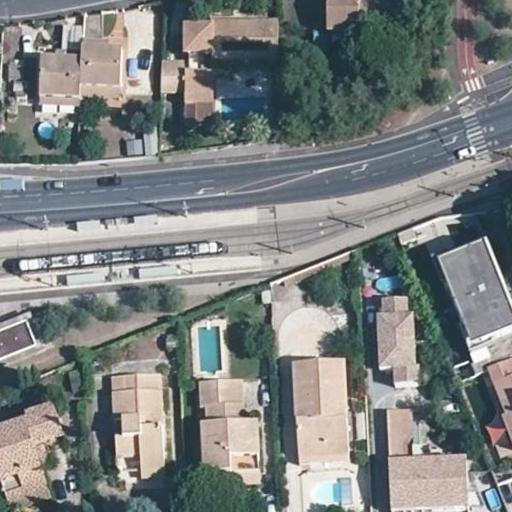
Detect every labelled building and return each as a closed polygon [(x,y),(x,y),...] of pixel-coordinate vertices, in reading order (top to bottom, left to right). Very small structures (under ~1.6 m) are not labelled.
[(327,0),(327,31),(358,31),(358,37),(376,38),(376,0),(327,0)] [(211,20),(211,26),(211,53),(211,59),(278,61),(278,22),(211,20)] [(211,53),(211,26),(185,25),(183,53),(211,53)] [(326,50),(327,31),(312,31),(312,50),(326,50)] [(107,41),(83,39),(82,48),(107,49),(107,41)] [(107,49),(82,48),(82,52),(82,60),(80,88),(120,90),(122,50),(107,49)] [(82,60),(82,52),(56,51),(54,59),(82,60)] [(80,88),(82,60),(54,59),(41,59),(39,100),(79,103),(80,99),(80,88)] [(187,60),(163,61),(163,93),(187,93),(187,128),(215,128),(215,69),(187,69),(187,60)] [(21,68),(8,67),(7,81),(21,81),(21,68)] [(19,82),(17,97),(26,97),(27,83),(19,82)] [(120,90),(80,88),(80,99),(120,99),(120,90)] [(511,301),(491,245),(453,259),(461,281),(446,286),(462,329),(476,324),(484,345),(494,341),(496,346),(481,351),(488,372),(511,363),(511,301)] [(417,371),(414,295),(409,295),(408,279),(383,280),(384,306),(378,306),(381,363),(386,362),(387,373),(395,373),(396,389),(420,388),(421,388),(420,371),(417,371)] [(38,332),(32,318),(0,330),(0,373),(47,355),(38,332)] [(494,387),(511,379),(511,363),(488,372),(494,387)] [(295,367),(299,450),(348,448),(344,365),(295,367)] [(162,378),(115,380),(119,459),(142,459),(143,480),(165,480),(162,378)] [(511,379),(494,387),(505,417),(502,418),(511,444),(511,379)] [(205,475),(232,474),(259,473),(257,424),(244,425),(242,383),(201,385),(202,410),(208,410),(208,426),(203,426),(205,475)] [(49,495),(35,453),(32,444),(46,439),(49,448),(65,442),(53,408),(26,417),(28,422),(0,431),(0,479),(8,504),(22,499),(31,501),(49,495)] [(388,414),(391,503),(431,502),(431,511),(468,511),(466,460),(414,461),(412,413),(388,414)] [(511,452),(511,444),(502,418),(492,422),(505,456),(511,452)] [(35,453),(49,448),(46,439),(32,444),(35,453)] [(348,448),(299,450),(299,458),(348,456),(348,448)] [(259,473),(232,474),(232,487),(259,486),(259,473)] [(20,511),(51,502),(49,495),(31,501),(22,499),(8,504),(10,511),(20,511)] [(431,511),(431,502),(391,503),(391,511),(431,511)]
